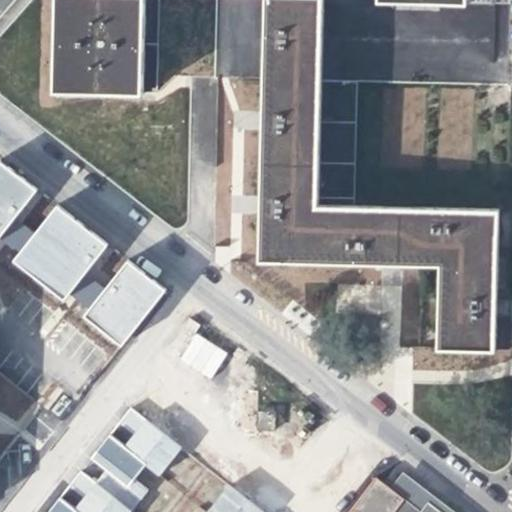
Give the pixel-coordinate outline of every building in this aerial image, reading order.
[(142,94),(144,0),(56,0),(55,92),(85,93),(85,92),(113,92),(113,94),(142,94)] [(266,81),(323,83),(325,1),(306,0),(267,0),(267,40),(266,81)] [(322,166),(323,83),(266,81),(266,121),(265,165),(322,166)] [(321,213),(322,166),(265,165),(264,215),(263,267),(319,269),(321,213)] [(52,204),(11,264),(66,301),(107,241),(52,204)] [(319,269),(408,271),(409,216),(357,214),(321,213),(319,269)] [(500,273),(501,219),(445,217),(409,216),(408,271),(445,273),(500,273)] [(129,259),(79,315),(116,348),(166,292),(129,259)] [(500,314),(500,273),(445,273),(443,356),(499,357),(500,314)] [(85,312),(101,285),(82,274),(66,301),(85,312)] [(196,332),(179,359),(210,379),(227,353),(196,332)] [(44,511),(130,511),(149,489),(134,477),(144,466),(159,477),(182,448),(129,406),(44,511)] [(398,494),(376,477),(348,511),(441,511),(428,502),(420,511),(412,511),(401,503),(404,499),(398,494)] [(455,511),(451,508),(411,477),(398,494),(404,499),(401,503),(412,511),(420,511),(428,502),(441,511),(455,511)] [(264,511),(228,484),(205,511),(264,511)]
